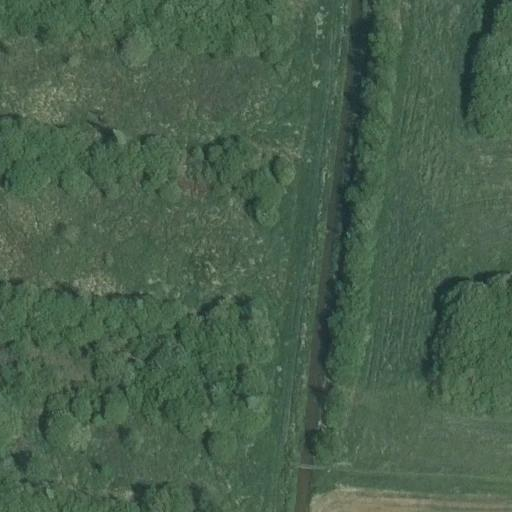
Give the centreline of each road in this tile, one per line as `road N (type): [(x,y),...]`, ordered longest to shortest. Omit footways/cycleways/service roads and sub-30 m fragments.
road 1 (track): [(279,464),(330,0)]
road 2 (track): [(275,511),(279,464),(511,474)]
